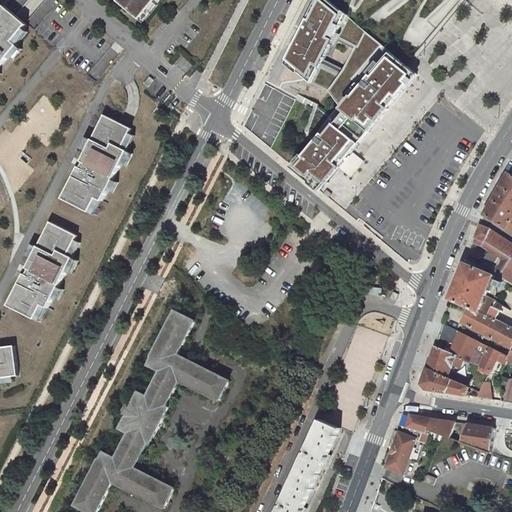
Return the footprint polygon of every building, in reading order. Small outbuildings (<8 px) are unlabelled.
[(114,0),(114,1),(135,18),(150,0),(114,0)] [(347,16),(327,0),(318,0),(287,63),(299,73),(300,72),(313,83),(347,16)] [(0,64),(16,45),(11,41),(25,24),(2,5),(0,7),(0,64)] [(418,75),(392,53),(355,97),(354,96),(343,109),(345,111),(295,169),(321,191),(418,75)] [(149,76),(143,84),(148,88),(154,80),(149,76)] [(77,166),(61,197),(87,211),(95,197),(100,200),(126,151),(120,147),(130,128),(124,125),(103,114),(79,161),(82,162),(79,167),(77,166)] [(511,174),(509,173),(485,215),(511,233),(511,174)] [(23,273),(7,305),(33,319),(40,305),(46,307),(72,258),(66,255),(75,236),(49,222),(25,269),(27,270),(25,274),(23,273)] [(511,245),(490,231),(480,227),(475,238),(476,238),(473,247),(483,250),(489,254),(492,256),(484,269),(495,274),(510,282),(511,279),(511,245)] [(492,256),(489,254),(481,267),(484,269),(492,256)] [(491,276),(464,264),(458,278),(450,299),(469,308),(488,317),(495,304),(496,302),(486,296),(491,283),(495,285),(498,280),(491,276)] [(488,317),(469,308),(461,324),(511,350),(511,348),(511,312),(495,304),(488,317)] [(197,324),(178,314),(152,367),(163,373),(150,399),(141,395),(123,429),(132,433),(119,461),(107,455),(80,506),(90,511),(101,511),(116,484),(166,509),(177,490),(137,470),(150,444),(153,446),(171,409),(168,408),(181,383),(221,402),(230,383),(180,357),(197,324)] [(457,332),(446,353),(450,355),(460,333),(457,332)] [(488,348),(460,333),(450,355),(455,358),(463,361),(468,363),(474,351),(481,354),(484,355),(488,348)] [(0,376),(17,375),(14,345),(0,346),(0,376)] [(506,357),(488,348),(484,355),(478,368),(475,373),(485,378),(488,372),(489,373),(496,362),(505,367),(507,362),(509,359),(506,357)] [(446,353),(435,349),(427,370),(446,379),(449,373),(452,366),(455,358),(450,355),(446,353)] [(475,367),(478,368),(484,355),(481,354),(475,367)] [(463,361),(455,358),(452,366),(459,369),(463,361)] [(446,379),(427,370),(422,385),(427,391),(428,391),(468,397),(470,393),(467,392),(468,389),(467,388),(453,383),(453,382),(449,380),(446,379)] [(469,382),(452,374),(449,380),(453,382),(453,383),(467,388),(469,382)] [(488,384),(482,384),(478,393),(475,398),(490,400),(488,384)] [(411,416),(400,427),(427,434),(428,432),(441,437),(450,440),(451,439),(451,436),(455,428),(456,423),(411,416)] [(300,511),(339,426),(320,417),(277,511),(300,511)] [(451,436),(451,439),(461,442),(468,425),(464,424),(459,437),(455,437),(451,436)] [(468,425),(461,442),(490,453),(495,429),(468,425)] [(428,432),(427,434),(411,478),(423,483),(426,476),(441,437),(428,432)] [(417,440),(400,434),(387,468),(404,475),(417,440)] [(426,476),(423,483),(433,486),(436,480),(426,476)]
